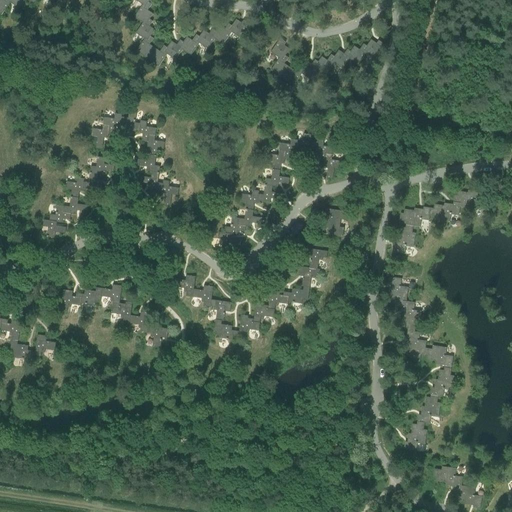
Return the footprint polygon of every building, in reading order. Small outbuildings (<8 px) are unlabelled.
[(3,0),(3,1),(2,0),(0,0),(0,14),(2,16),(10,3),(19,9),(24,0),(3,0)] [(145,25),(148,20),(151,15),(146,12),(151,5),(148,2),(149,0),(134,0),(142,5),(141,6),(134,18),(142,23),(142,24),(145,25)] [(145,25),(142,24),(141,25),(135,34),(143,40),(135,53),(146,60),(154,49),(149,45),(153,38),(150,36),(153,31),(148,27),(152,22),(148,20),(145,25)] [(219,28),(215,33),(212,38),(214,40),(214,39),(223,45),(230,34),(239,40),(248,26),(242,22),(240,25),(235,21),(232,27),(228,24),(224,31),(219,28)] [(212,38),(215,33),(212,31),(208,35),(203,32),(200,37),(196,35),(191,42),(186,39),(183,44),(180,49),(182,50),(191,56),(198,45),(199,44),(208,49),(213,41),(214,40),(212,38)] [(281,80),(289,69),(284,65),(288,58),(285,56),(289,51),(284,47),(286,44),(280,40),(270,54),(279,60),(270,72),(281,80)] [(159,52),(154,49),(146,60),(158,68),(166,55),(175,61),(182,50),(180,49),(183,44),(180,41),(176,46),(171,43),(168,48),(164,46),(159,52)] [(353,49),(350,54),(346,59),(349,60),(348,61),(356,67),(365,55),(366,53),(375,59),(383,47),(377,43),(375,46),(370,42),(366,48),(363,45),(358,52),(353,49)] [(343,69),(348,61),(349,60),(346,59),(350,54),(346,51),(343,56),(338,53),(334,58),(331,55),(326,62),(321,59),(318,64),(314,69),(317,71),(317,70),(326,76),(333,65),(334,63),(343,69)] [(314,69),(318,64),(314,61),(311,66),(306,63),(302,68),(299,66),(294,72),(289,69),(281,80),(292,87),(301,75),(309,81),(316,71),(317,71),(314,69)] [(127,119),(121,118),(120,124),(126,125),(126,129),(138,131),(139,124),(134,124),(136,114),(128,113),(127,119)] [(119,128),(120,124),(121,118),(121,116),(114,115),(114,120),(104,119),(103,126),(109,127),(108,134),(114,135),(115,128),(119,128)] [(139,124),(138,131),(138,134),(142,135),(141,142),(147,143),(148,135),(155,136),(156,129),(146,128),(146,122),(140,121),(139,124)] [(108,140),(108,134),(109,127),(103,126),(102,131),(92,130),(91,137),(97,138),(96,148),(102,149),(103,139),(108,140)] [(154,141),(155,136),(148,135),(147,143),(146,148),(150,149),(149,155),(156,156),(157,149),(163,150),(164,143),(154,141)] [(309,148),(315,149),(316,143),(310,142),(311,136),(303,135),(302,145),(297,144),(296,151),(308,153),(309,148)] [(295,154),(296,151),(297,144),(297,141),(290,140),(290,146),(280,144),(279,151),(285,152),(284,160),(290,161),(291,153),(295,154)] [(318,161),(324,162),(325,155),(332,156),(333,148),(323,147),(323,142),(317,141),(316,143),(315,149),(315,154),(319,154),(318,161)] [(273,164),(272,170),(278,171),(279,164),(284,165),(284,160),(285,152),(279,151),(278,156),(268,155),(267,163),(273,164)] [(89,174),(97,175),(102,176),(103,172),(113,173),(114,167),(104,165),(105,156),(97,155),(95,168),(90,167),(89,174)] [(154,166),(156,156),(149,155),(148,155),(147,161),(137,160),(136,166),(146,168),(146,172),(151,173),(159,174),(160,167),(154,166)] [(331,161),(332,156),(325,155),(324,162),(323,167),(327,168),(326,178),(332,179),(334,169),(340,170),(341,162),(331,161)] [(280,171),(278,171),(272,170),(271,180),(265,179),(264,186),(272,187),(277,188),(278,184),(288,185),(289,179),(279,178),(280,171)] [(159,174),(151,173),(150,178),(140,177),(139,183),(149,185),(149,189),(161,191),(162,184),(157,183),(159,174)] [(96,181),(97,175),(89,174),(88,184),(83,183),(82,190),(94,191),(95,187),(105,189),(106,182),(96,181)] [(70,198),(76,199),(77,192),(82,193),(82,190),(83,183),(83,180),(77,179),(76,184),(66,183),(65,190),(71,191),(70,198)] [(162,184),(161,191),(161,194),(165,194),(164,204),(170,205),(171,195),(178,196),(179,188),(169,187),(169,182),(163,181),(162,184)] [(271,193),(272,187),(264,186),(263,196),(258,195),(257,202),(270,204),(270,199),(280,201),(281,194),(271,193)] [(461,204),(460,208),(474,210),(475,202),(483,203),(485,191),(477,190),(477,192),(468,191),(468,193),(458,192),(457,196),(454,196),(453,202),(461,204)] [(246,203),(245,210),(252,211),(253,204),(257,205),(257,202),(258,195),(259,192),(252,191),(251,196),(241,195),(240,203),(246,203)] [(68,208),(64,207),(63,213),(70,214),(70,215),(75,216),(76,211),(86,213),(87,207),(77,205),(78,199),(76,199),(70,198),(68,208)] [(461,204),(453,202),(453,205),(444,204),(444,206),(434,205),(433,209),(431,209),(430,216),(436,217),(436,220),(450,223),(451,215),(459,216),(460,208),(461,204)] [(69,221),(70,215),(70,214),(63,213),(64,207),(56,206),(55,216),(49,215),(48,221),(56,222),(56,223),(61,224),(62,220),(69,221)] [(406,226),(413,227),(420,228),(421,220),(429,221),(430,216),(431,209),(423,208),(423,210),(414,209),(414,211),(404,210),(404,214),(401,214),(399,221),(406,222),(406,226)] [(347,212),(325,209),(323,223),(326,224),(326,228),(323,227),(322,234),(343,237),(344,228),(340,228),(341,220),(345,221),(347,212)] [(244,220),(239,219),(238,226),(245,227),(251,228),(251,224),(261,225),(262,219),(252,217),(253,211),(252,211),(245,210),(244,220)] [(244,233),(245,227),(238,226),(239,219),(232,218),(230,228),(225,228),(224,234),(231,235),(237,236),(237,232),(244,233)] [(55,227),(56,223),(56,222),(48,221),(43,220),(42,227),(47,228),(46,238),(53,239),(54,233),(64,234),(65,228),(55,227)] [(413,227),(406,226),(405,228),(401,227),(400,237),(397,237),(396,246),(393,245),(392,253),(405,254),(406,247),(413,248),(416,234),(412,233),(413,227)] [(231,239),(231,235),(224,234),(218,233),(217,240),(223,240),(221,250),(229,252),(230,245),(240,247),(241,241),(231,239)] [(311,259),(309,268),(317,269),(319,261),(322,261),(323,258),(326,258),(327,252),(307,249),(306,258),(311,259)] [(302,287),(303,287),(310,288),(311,279),(315,279),(315,276),(319,277),(320,270),(317,269),(309,268),(299,267),(298,276),(303,277),(302,287)] [(186,297),(193,298),(194,290),(196,277),(186,276),(186,281),(176,279),(175,288),(184,289),(183,292),(187,293),(186,297)] [(402,301),(406,302),(408,288),(401,287),(402,279),(389,277),(388,285),(391,285),(389,294),(392,294),(390,304),(395,305),(394,308),(401,309),(402,301)] [(120,303),(122,286),(113,284),(112,290),(103,289),(102,297),(110,298),(110,302),(113,302),(113,306),(119,307),(120,303)] [(203,291),(194,290),(193,298),(202,299),(201,302),(204,303),(204,307),(211,308),(211,307),(211,300),(213,287),(204,286),(203,291)] [(308,301),(310,288),(303,287),(303,291),(292,289),(292,293),(284,292),(283,296),(289,297),(289,302),(302,304),(302,300),(308,301)] [(82,298),(81,304),(95,306),(95,302),(101,303),(102,297),(103,289),(96,288),(96,292),(85,290),(84,295),(76,294),(76,297),(82,298)] [(271,289),(268,306),(269,306),(268,309),(275,310),(275,307),(278,307),(279,303),(288,305),(289,302),(289,297),(283,296),(280,295),(280,290),(271,289)] [(82,298),(76,297),(72,297),(73,292),(63,290),(60,311),(67,312),(68,308),(71,309),(72,305),(81,306),(81,304),(82,298)] [(216,320),(222,321),(224,322),(225,312),(230,312),(232,303),(211,300),(211,307),(214,307),(214,311),(217,311),(216,320)] [(415,303),(406,302),(402,301),(401,309),(404,309),(402,318),(405,318),(403,328),(408,329),(407,331),(415,332),(416,326),(419,326),(421,312),(414,311),(415,303)] [(123,323),(130,324),(131,316),(133,303),(126,302),(126,304),(120,303),(119,307),(113,306),(112,314),(121,315),(120,319),(124,319),(123,323)] [(274,318),(275,310),(268,309),(269,306),(268,306),(263,305),(263,303),(256,302),(254,319),(253,323),(260,324),(261,320),(264,320),(264,317),(274,318)] [(141,317),(131,316),(130,324),(139,325),(138,329),(142,329),(141,333),(148,334),(148,333),(149,326),(151,313),(141,312),(141,317)] [(0,328),(1,329),(1,323),(8,324),(8,320),(0,319),(1,315),(0,314),(0,328)] [(242,315),(239,332),(239,336),(245,337),(246,333),(249,333),(250,330),(259,331),(260,324),(253,323),(254,319),(248,318),(248,316),(242,315)] [(12,336),(12,340),(18,341),(21,321),(12,319),(11,325),(8,324),(1,323),(1,329),(0,331),(10,332),(9,336),(12,336)] [(239,336),(239,332),(232,331),(232,326),(222,325),(222,321),(216,320),(214,334),(219,334),(219,338),(233,340),(233,335),(239,336)] [(169,329),(149,326),(148,333),(151,334),(151,337),(155,337),(153,347),(161,348),(163,338),(168,339),(169,329)] [(421,356),(424,356),(425,349),(426,342),(419,341),(420,333),(415,332),(407,331),(406,339),(409,339),(407,348),(410,348),(409,358),(413,358),(412,361),(420,362),(421,356)] [(38,335),(35,352),(35,356),(41,357),(42,353),(45,353),(46,350),(55,351),(56,343),(46,342),(47,336),(38,335)] [(18,345),(18,341),(12,340),(10,354),(15,354),(15,358),(29,360),(29,355),(35,356),(35,352),(28,351),(28,346),(18,345)] [(444,366),(444,369),(451,370),(453,357),(445,356),(447,348),(432,346),(432,350),(425,349),(424,356),(427,357),(426,361),(436,362),(436,365),(444,366)] [(451,370),(444,369),(444,371),(439,370),(438,380),(435,380),(434,388),(432,388),(431,396),(438,397),(443,397),(444,390),(452,391),(454,376),(450,376),(451,370)] [(437,403),(438,397),(431,396),(430,398),(426,397),(425,407),(422,407),(421,416),(418,415),(417,422),(424,424),(429,424),(431,417),(438,418),(440,403),(437,403)] [(404,450),(414,451),(416,451),(417,444),(425,445),(427,430),(423,430),(424,424),(417,422),(417,425),(412,424),(411,434),(408,434),(407,443),(405,442),(404,450)] [(454,487),(453,489),(461,490),(462,486),(463,478),(455,477),(456,469),(442,467),(441,470),(434,469),(433,477),(436,477),(436,481),(445,483),(445,485),(454,487)] [(476,489),(462,486),(461,490),(453,489),(453,496),(456,496),(455,501),(465,502),(464,505),(473,506),(473,508),(480,509),(482,497),(474,496),(476,489)]
